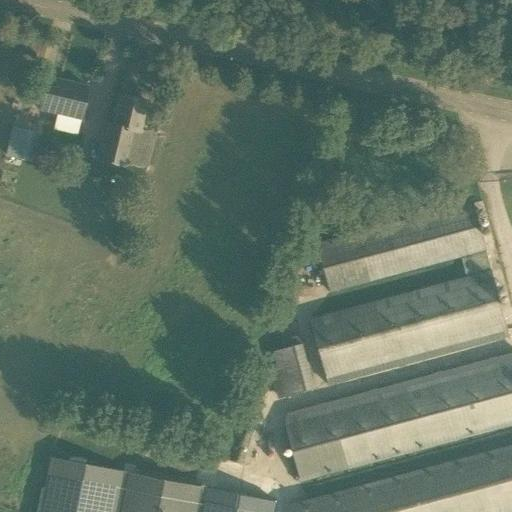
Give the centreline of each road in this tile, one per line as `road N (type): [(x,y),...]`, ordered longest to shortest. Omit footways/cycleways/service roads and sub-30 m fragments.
road 1 (unclassified): [(511,111),(29,0)]
road 2 (unknown): [(489,106),(486,164),(511,266)]
